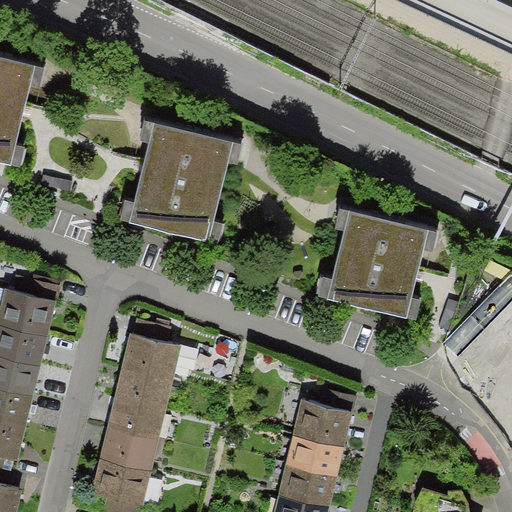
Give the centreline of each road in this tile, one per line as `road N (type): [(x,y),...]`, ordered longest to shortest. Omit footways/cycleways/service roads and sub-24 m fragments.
road 1 (secondary): [(511,211),(120,25)]
road 2 (residential): [(432,396),(112,271)]
road 3 (residential): [(112,271),(52,511)]
road 4 (residential): [(511,499),(474,426),(432,396)]
road 5 (residential): [(112,271),(0,225)]
